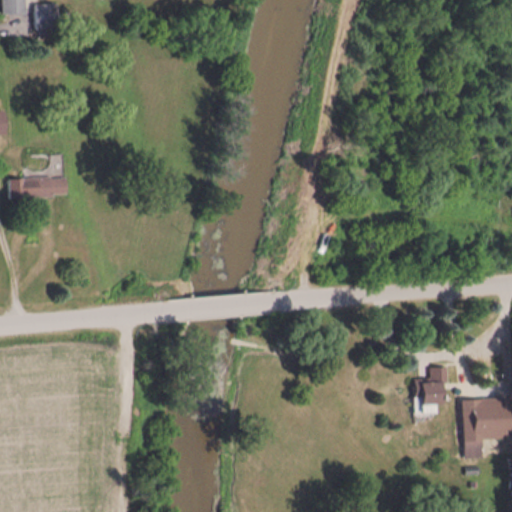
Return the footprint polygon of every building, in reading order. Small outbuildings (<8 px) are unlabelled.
[(2,0),(3,16),(28,14),(27,0),(2,0)] [(36,30),(61,30),(61,6),(36,6),(36,30)] [(0,135),(9,136),(9,112),(0,112),(0,135)] [(70,198),(70,178),(9,180),(10,200),(70,198)] [(448,367),(431,368),(431,379),(415,379),(416,415),(441,414),(441,406),(449,406),(448,367)] [(488,400),(465,400),(465,459),(488,459),(488,400)]
